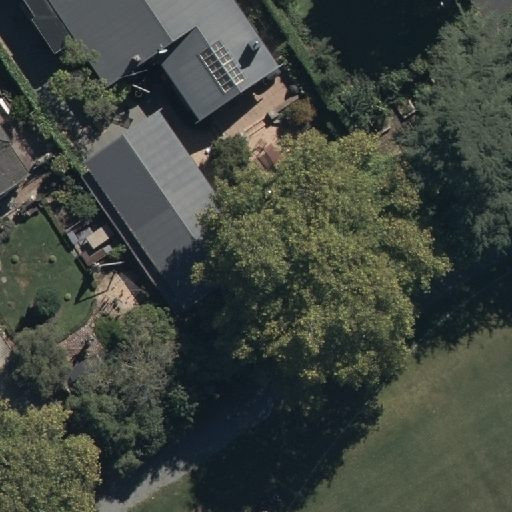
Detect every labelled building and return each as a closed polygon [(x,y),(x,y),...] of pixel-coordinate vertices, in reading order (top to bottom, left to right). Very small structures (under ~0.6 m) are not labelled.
[(195,141),(279,84),(221,0),(10,0),(57,67),(75,55),(109,106),(151,77),(195,141)] [(511,66),(511,8),(482,25),(506,70),(511,66)] [(254,256),(152,106),(78,157),(181,306),(254,256)] [(0,182),(14,173),(0,150),(0,182)] [(0,345),(0,423),(38,396),(0,345)]
